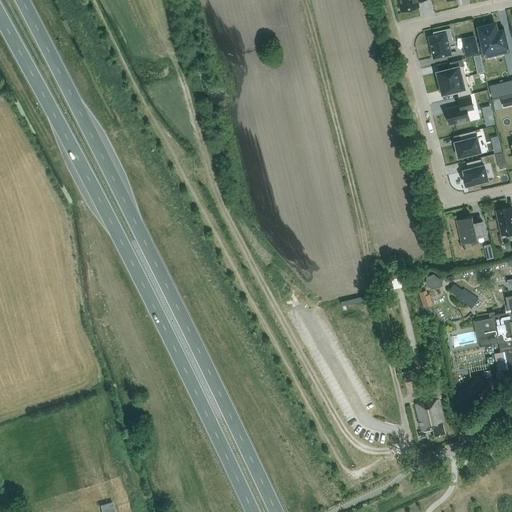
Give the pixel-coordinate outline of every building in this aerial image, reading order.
[(397,0),(398,2),(400,2),(402,10),(418,7),(417,1),(420,0),(397,0)] [(491,25),(480,28),(487,57),(488,56),(486,51),(501,47),(503,53),(507,52),(508,53),(510,52),(504,28),(502,29),(503,31),(497,33),(495,25),(494,25),(494,27),(491,27),(491,25)] [(450,28),(433,32),(434,36),(429,37),(434,57),(451,53),(448,44),(454,43),(450,28)] [(478,53),(474,37),(462,39),(466,56),(478,53)] [(452,68),(438,72),(440,82),(440,83),(466,77),(463,66),(464,66),(463,59),(450,62),(452,68)] [(466,77),(440,83),(440,84),(441,84),(443,94),(457,90),(459,97),(471,93),(469,87),(468,87),(466,77)] [(511,79),(490,85),(493,97),(511,91),(511,79)] [(457,123),(465,121),(465,120),(469,119),(467,110),(474,108),(471,97),(459,99),(460,106),(446,109),(450,124),(457,122),(457,123)] [(493,115),(484,118),(486,125),(495,123),(493,115)] [(461,140),(456,142),(457,149),(458,155),(459,155),(459,157),(481,151),(475,131),(460,135),(461,140)] [(469,169),(464,170),(465,175),(464,175),(467,185),(472,184),(473,186),(480,184),(480,182),(488,180),(484,165),(482,166),(481,159),(467,163),(469,169)] [(502,235),(511,232),(511,207),(496,211),(502,235)] [(457,220),(462,243),(478,239),(477,237),(486,235),(483,221),(474,223),(472,216),(455,220),(456,221),(457,220)] [(491,244),(484,245),(485,253),(492,252),(491,244)] [(426,285),(432,289),(439,286),(442,286),(443,279),(440,278),(433,274),(427,277),(426,285)] [(490,317),(474,321),(480,347),(499,343),(501,352),(507,350),(510,366),(511,365),(511,279),(509,280),(510,285),(511,284),(511,295),(506,297),(509,313),(508,313),(508,312),(495,314),(494,312),(489,313),(490,317)] [(458,296),(457,298),(472,309),(479,298),(464,288),(462,290),(453,284),(449,290),(458,296)] [(415,380),(413,369),(402,372),(404,383),(415,380)] [(459,390),(457,399),(464,405),(472,402),(474,392),(478,388),(472,383),(468,387),(459,390)] [(436,399),(415,404),(422,431),(418,432),(420,438),(426,436),(425,432),(432,430),(434,436),(445,433),(442,421),(443,421),(438,399),(443,398),(439,384),(430,386),(431,392),(434,391),(436,399)]
